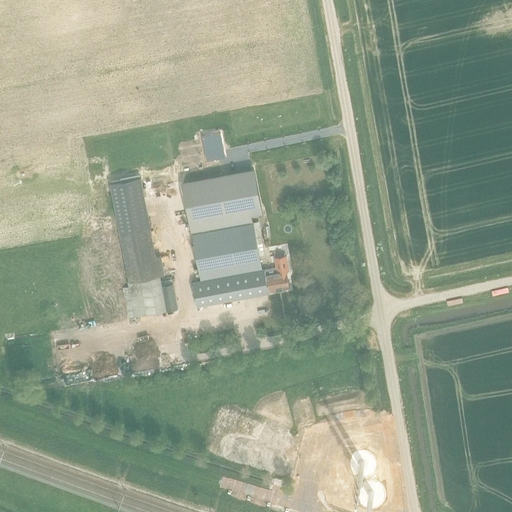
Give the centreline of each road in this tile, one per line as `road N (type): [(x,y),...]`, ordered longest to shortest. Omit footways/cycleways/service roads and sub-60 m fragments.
road 1 (unclassified): [(44,387),(381,309)]
road 2 (unclassified): [(381,309),(327,0)]
road 3 (unclassified): [(414,511),(381,309)]
road 4 (unclassified): [(381,309),(511,283)]
